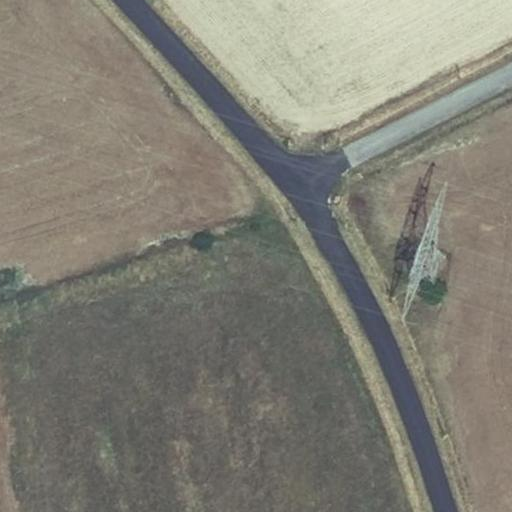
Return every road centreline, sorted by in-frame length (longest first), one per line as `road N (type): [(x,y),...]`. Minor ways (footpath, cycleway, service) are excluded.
road 1 (unclassified): [(443,511),(370,312),(300,191)]
road 2 (unclassified): [(300,191),(129,0)]
road 3 (unclassified): [(300,191),(511,73)]
